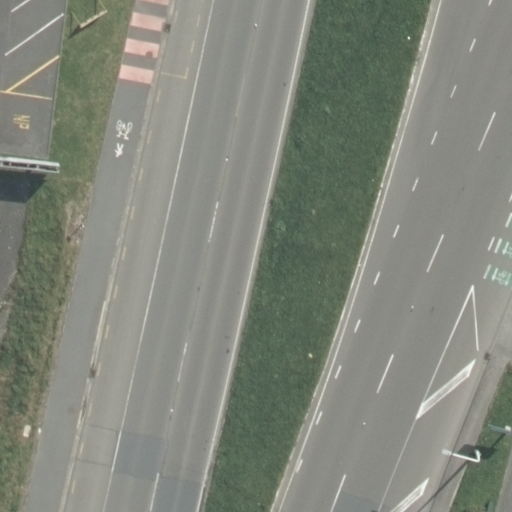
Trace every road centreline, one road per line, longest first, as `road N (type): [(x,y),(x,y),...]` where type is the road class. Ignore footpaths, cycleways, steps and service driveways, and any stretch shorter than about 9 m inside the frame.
road 1 (primary): [(160,511),(271,0)]
road 2 (primary): [(511,56),(348,511)]
